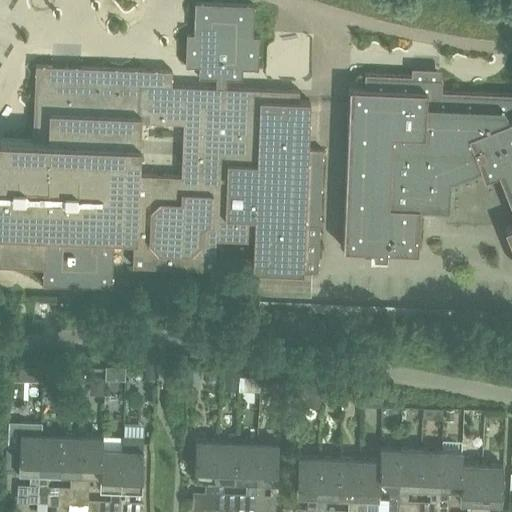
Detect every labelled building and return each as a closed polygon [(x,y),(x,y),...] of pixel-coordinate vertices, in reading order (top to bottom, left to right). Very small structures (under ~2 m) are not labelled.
[(0,138),(0,259),(42,261),(41,282),(110,284),(112,240),(106,240),(106,233),(132,234),(131,265),(214,268),(215,237),(253,239),(252,269),(253,269),(252,293),(310,295),(311,272),(302,272),(302,269),(318,269),(322,148),(307,148),(309,100),(297,99),(298,89),(226,86),(227,77),(246,78),(246,67),(258,67),(259,35),(252,35),(253,4),(194,1),(193,33),(186,33),(185,66),(198,66),(198,77),(215,77),(215,87),(171,85),(171,70),(139,69),(80,66),(52,65),(35,64),(32,140),(1,138),(0,138)] [(282,51),(281,80),(314,80),(314,51),(282,51)] [(419,208),(424,208),(429,76),(365,73),(364,88),(349,87),(343,248),(373,249),(373,257),(386,258),(387,250),(417,251),(419,208)] [(429,76),(424,208),(449,209),(450,180),(480,168),(484,177),(498,172),(511,207),(511,225),(504,229),(511,248),(511,93),(441,91),(442,77),(429,76)] [(146,364),(146,377),(155,377),(155,364),(146,364)] [(105,366),(105,368),(105,379),(125,380),(125,368),(125,367),(105,366)] [(186,370),(186,381),(198,381),(199,370),(186,370)] [(43,372),(42,392),(55,393),(56,373),(43,372)] [(236,389),(237,374),(226,373),(224,389),(236,389)] [(249,392),(249,378),(239,377),(238,392),(249,392)] [(102,398),(102,395),(103,380),(89,379),(88,393),(91,395),(94,397),(102,398)] [(308,392),(306,408),(320,409),(322,393),(308,392)] [(330,401),(330,396),(330,392),(323,392),(322,395),(322,400),(330,401)] [(19,468),(19,471),(30,471),(28,500),(38,501),(41,433),(21,432),(20,444),(8,443),(7,467),(19,468)] [(41,433),(38,501),(46,501),(48,472),(60,473),(62,434),(41,433)] [(62,434),(60,473),(71,473),(70,502),(79,502),(81,434),(62,434)] [(81,434),(79,502),(88,503),(89,474),(100,475),(100,486),(102,448),(102,435),(81,434)] [(102,448),(100,486),(111,486),(109,511),(119,511),(122,435),(121,449),(102,448)] [(122,435),(119,511),(128,511),(130,487),(140,488),(143,436),(122,435)] [(195,439),(193,478),(205,479),(203,508),(213,508),(216,440),(195,439)] [(216,440),(213,508),(223,509),(224,480),(234,480),(236,441),(216,440)] [(236,441),(234,480),(245,481),(244,509),(254,510),(257,442),(236,441)] [(257,442),(254,510),(262,510),(263,481),(276,482),(277,443),(257,442)] [(379,460),(378,499),(379,486),(388,486),(387,511),(397,511),(400,448),(380,447),(379,460)] [(400,448),(397,511),(405,511),(407,487),(419,487),(420,449),(400,448)] [(420,449),(419,487),(429,488),(428,511),(437,511),(440,450),(420,449)] [(440,450),(437,511),(445,511),(447,489),(459,489),(458,502),(459,502),(461,463),(460,463),(461,451),(440,450)] [(297,456),(295,495),(306,495),(305,511),(315,511),(318,457),(297,456)] [(318,457),(315,511),(324,511),(326,496),(337,497),(339,458),(318,457)] [(339,458),(337,497),(348,497),(347,511),(356,511),(359,459),(339,458)] [(359,459),(356,511),(365,511),(367,498),(378,499),(379,460),(359,459)] [(461,463),(459,502),(469,503),(468,511),(479,511),(481,465),(461,463)] [(481,465),(479,511),(488,511),(489,504),(502,504),(503,481),(504,466),(481,465)]
